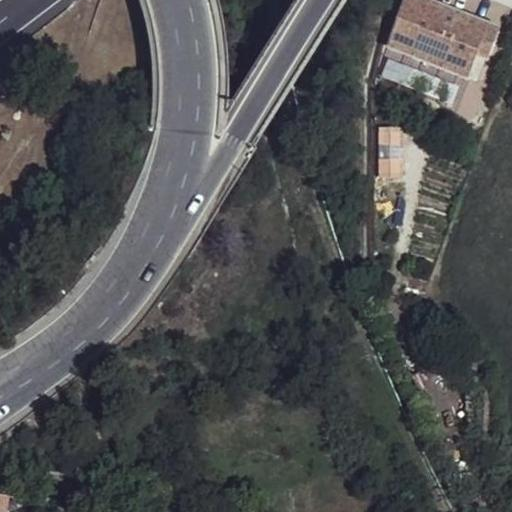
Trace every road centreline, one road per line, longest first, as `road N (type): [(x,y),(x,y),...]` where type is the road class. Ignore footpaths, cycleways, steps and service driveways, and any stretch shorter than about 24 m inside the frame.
road 1 (motorway): [(147,244),(232,136),(312,0)]
road 2 (primary): [(147,244),(182,133),(183,60),(170,0)]
road 3 (primary): [(0,384),(54,352),(106,303),(147,244)]
